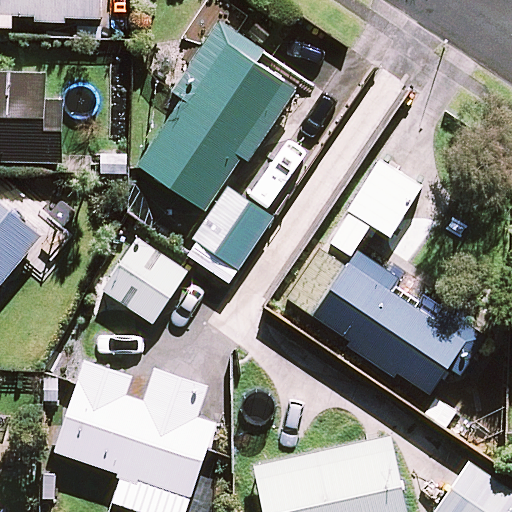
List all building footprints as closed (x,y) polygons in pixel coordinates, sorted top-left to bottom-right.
[(0,0),(0,32),(16,33),(16,21),(38,22),(38,29),(71,30),(72,23),(102,24),(103,0),(0,0)] [(252,167),(299,94),(258,68),(265,56),(220,27),(175,97),(186,104),(141,174),(209,217),(245,162),(252,167)] [(0,162),(66,164),(68,108),(50,107),(51,82),(0,80),(0,162)] [(280,220),(232,189),(196,244),(244,275),(280,220)] [(0,301),(45,249),(0,209),(0,301)] [(108,294),(156,326),(192,273),(144,241),(108,294)] [(400,376),(433,398),(450,372),(463,381),(490,342),(446,313),(438,325),(392,295),(401,282),(359,255),(316,320),(352,344),(347,350),(396,382),(400,376)] [(86,365),(57,453),(195,499),(219,426),(201,421),(211,391),(159,374),(148,407),(129,401),(135,382),(86,365)] [(407,511),(392,438),(254,467),(263,511),(407,511)] [(511,511),(511,490),(474,464),(439,511),(511,511)]
